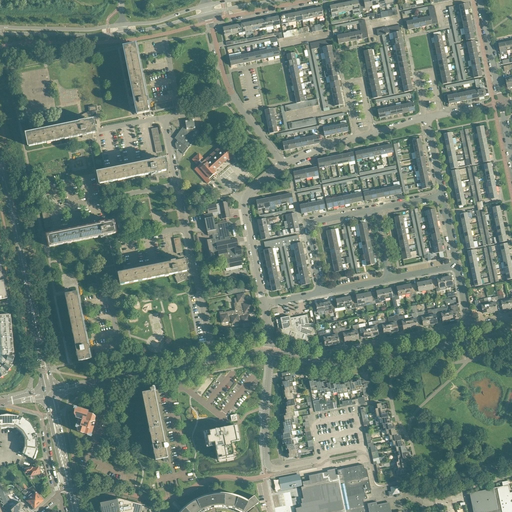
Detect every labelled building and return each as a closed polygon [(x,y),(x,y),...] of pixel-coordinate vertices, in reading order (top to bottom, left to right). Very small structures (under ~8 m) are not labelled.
[(363,9),(361,3),(358,4),(357,0),(357,1),(354,1),(351,2),(353,13),(356,12),(356,10),(359,9),(360,12),(361,13),(362,13),(363,17),(364,17),(362,9),(363,9)] [(365,8),(372,6),(371,0),(363,0),(364,3),(361,3),(363,9),(365,9),(365,8)] [(353,13),(351,2),(347,2),(347,3),(344,3),(346,12),(352,10),(353,13)] [(339,13),(346,12),(344,3),(340,4),(337,4),(339,13)] [(338,13),(339,13),(337,4),(333,5),(330,6),(331,14),(332,14),(335,13),(336,17),(339,16),(338,13)] [(315,9),(317,17),(319,17),(323,16),(321,8),(318,9),(318,8),(315,9)] [(381,18),(380,14),(377,15),(376,8),(373,9),(374,17),(372,17),(372,20),(381,18)] [(309,19),(317,17),(315,9),(311,10),(308,11),(309,19)] [(302,20),(309,19),(308,11),(304,11),(301,12),(302,20)] [(303,23),(302,20),(301,12),(297,12),(297,13),(294,13),(296,22),(299,21),(300,23),(303,23)] [(292,23),(296,22),(294,13),(290,14),(287,15),(289,23),(289,26),(292,25),(292,23)] [(282,25),(289,23),(287,15),(283,15),(284,16),(280,16),(282,25)] [(276,28),(276,26),(276,25),(279,25),(280,25),(278,16),(278,17),(274,17),(271,18),(273,29),(276,28)] [(432,25),(432,22),(431,19),(430,16),(424,18),(426,26),(432,25)] [(273,29),(271,18),(267,18),(268,19),(264,19),(266,28),(273,26),(273,29)] [(259,29),(266,28),(264,19),(261,20),(257,21),(259,29)] [(252,30),(259,29),(257,21),(254,21),(254,22),(251,22),(252,30)] [(245,32),(252,30),(251,22),(247,23),(243,23),(245,32)] [(238,33),(245,32),(243,23),(240,24),(236,25),(238,33)] [(231,35),(238,33),(236,25),(233,26),(233,25),(230,26),(231,35)] [(228,35),(231,35),(230,26),(226,27),(223,28),(224,36),(225,36),(228,35)] [(384,35),(391,33),(390,27),(376,30),(378,36),(382,35),(383,41),(386,41),(384,35)] [(465,35),(473,33),(472,27),(464,29),(465,34),(461,34),(461,36),(464,36),(464,35),(465,35)] [(356,40),(354,32),(354,29),(348,30),(348,33),(350,42),(356,40)] [(441,35),(440,32),(433,33),(434,37),(433,37),(434,43),(443,41),(441,35)] [(501,55),(507,54),(505,43),(499,44),(500,51),(500,52),(500,55),(501,55)] [(136,109),(137,114),(145,113),(145,116),(151,115),(150,110),(148,110),(134,45),(123,48),(135,106),(132,106),(132,108),(137,107),(138,109),(136,109)] [(437,55),(448,53),(447,47),(435,49),(437,55)] [(272,49),(273,57),(280,56),(278,48),(272,49)] [(446,59),(445,53),(448,53),(437,55),(438,61),(446,59)] [(369,81),(378,79),(380,78),(379,73),(376,73),(368,75),(369,81)] [(453,95),(447,96),(447,95),(444,95),(445,102),(448,101),(448,104),(455,103),(453,95)] [(91,114),(95,114),(94,113),(96,112),(96,111),(96,110),(96,106),(92,107),(89,107),(89,112),(84,114),(82,115),(81,115),(80,116),(82,119),(83,118),(87,116),(91,114)] [(274,114),(276,114),(275,108),(264,110),(266,116),(274,114)] [(89,136),(88,134),(95,133),(94,125),(97,124),(97,125),(97,124),(97,122),(96,122),(96,120),(97,119),(95,119),(91,120),(91,122),(26,135),(29,146),(83,135),(83,138),(85,138),(88,138),(90,139),(91,137),(90,137),(90,136),(89,136)] [(198,135),(200,131),(200,132),(195,128),(194,120),(185,121),(186,125),(183,129),(182,128),(181,130),(187,134),(194,140),(197,136),(198,136),(198,135)] [(330,135),(329,127),(323,128),(322,124),(319,125),(319,126),(320,133),(323,132),(324,136),(330,135)] [(156,153),(162,152),(158,131),(157,128),(151,129),(156,153)] [(192,143),(194,140),(187,134),(181,130),(175,138),(177,141),(175,144),(176,148),(184,153),(183,154),(184,154),(191,145),(192,145),(192,144),(192,143)] [(199,165),(195,169),(208,184),(210,181),(208,179),(216,172),(215,172),(214,171),(220,165),(227,159),(228,160),(233,156),(233,155),(236,153),(236,152),(228,144),(228,143),(227,144),(224,147),(223,145),(219,150),(218,149),(218,148),(217,148),(217,149),(204,161),(202,159),(203,158),(199,154),(193,160),(196,164),(197,163),(199,165)] [(161,172),(161,173),(162,173),(161,172),(166,171),(165,167),(165,163),(168,162),(167,157),(162,158),(162,160),(97,173),(99,184),(148,174),(149,181),(157,181),(156,177),(155,173),(161,172)] [(212,214),(213,216),(221,214),(222,219),(230,217),(227,201),(218,203),(219,204),(216,204),(206,206),(208,214),(208,215),(212,214)] [(51,227),(48,213),(48,209),(41,210),(46,231),(49,230),(48,227),(51,227)] [(288,225),(298,223),(295,213),(286,215),(288,225)] [(214,225),(213,216),(212,214),(208,215),(208,214),(204,215),(208,236),(212,235),(213,239),(200,241),(200,242),(203,241),(206,257),(203,258),(222,254),(226,271),(226,269),(242,265),(242,268),(243,268),(240,255),(242,255),(240,246),(238,247),(237,238),(230,240),(227,222),(214,225)] [(49,247),(116,233),(114,226),(117,225),(116,220),(111,221),(112,223),(104,224),(104,223),(103,223),(101,218),(99,219),(100,223),(100,225),(47,236),(49,247)] [(268,225),(268,222),(271,221),(270,218),(257,220),(259,227),(268,225)] [(260,233),(271,231),(272,231),(270,225),(268,225),(259,227),(260,233)] [(269,238),(269,237),(272,237),(271,231),(260,233),(261,240),(269,238)] [(282,246),(284,246),(285,246),(293,244),(300,243),(298,235),(264,242),(265,250),(275,248),(279,247),(282,246)] [(276,254),(275,248),(265,250),(264,250),(263,250),(265,256),(276,254)] [(275,260),(278,260),(276,254),(265,256),(266,262),(275,260)] [(120,285),(175,274),(187,271),(185,264),(189,263),(187,258),(182,259),(182,261),(118,274),(120,285)] [(178,283),(184,280),(183,277),(181,277),(182,279),(180,280),(178,275),(174,277),(178,283)] [(444,278),(446,286),(453,285),(451,276),(444,278)] [(446,286),(444,278),(444,277),(444,278),(437,279),(437,281),(434,282),(436,291),(439,291),(439,288),(446,286)] [(436,291),(434,282),(434,280),(434,282),(431,282),(431,280),(424,282),(426,290),(436,288),(436,291)] [(426,290),(424,282),(424,281),(423,281),(424,282),(417,283),(417,285),(414,286),(416,292),(426,290)] [(416,292),(414,286),(414,284),(414,286),(411,287),(410,284),(404,286),(405,294),(409,294),(410,297),(416,295),(415,292),(416,292)] [(405,294),(404,286),(403,285),(403,286),(396,287),(397,289),(394,290),(396,300),(399,299),(399,298),(401,298),(401,295),(405,294)] [(385,298),(383,290),(383,289),(383,290),(376,291),(377,294),(374,294),(376,304),(386,302),(385,299),(385,298)] [(395,300),(396,300),(394,290),(391,291),(390,289),(383,290),(385,298),(389,298),(389,300),(392,300),(393,302),(396,302),(395,300)] [(504,295),(503,295),(502,291),(497,292),(498,296),(499,304),(499,305),(500,305),(499,304),(502,303),(503,310),(510,308),(510,309),(511,309),(510,308),(509,300),(505,301),(504,295)] [(71,293),(65,295),(75,346),(73,347),(73,348),(72,349),(73,351),(74,351),(76,351),(78,361),(86,360),(87,363),(92,362),(91,357),(89,357),(76,292),(71,293)] [(376,304),(374,294),(373,292),(373,294),(370,295),(370,293),(363,294),(363,293),(363,294),(365,303),(375,301),(376,304)] [(246,303),(245,301),(246,301),(244,293),(236,295),(237,298),(234,298),(235,303),(233,303),(234,308),(236,308),(236,310),(223,312),(223,311),(219,312),(221,323),(229,322),(231,321),(232,324),(239,322),(241,322),(242,324),(250,323),(248,315),(247,313),(253,312),(251,302),(246,303)] [(365,306),(365,303),(363,294),(356,295),(356,298),(354,298),(355,308),(365,306)] [(355,308),(354,298),(353,298),(353,296),(353,297),(353,298),(350,299),(350,297),(343,298),(343,297),(343,298),(344,307),(349,306),(350,309),(355,308)] [(497,311),(496,304),(499,304),(498,296),(492,298),(492,300),(488,300),(491,312),(497,311)] [(345,310),(344,307),(343,298),(336,300),(336,302),(333,302),(335,309),(335,312),(345,310)] [(484,313),(491,312),(488,300),(488,301),(488,298),(475,301),(476,304),(478,303),(479,308),(482,307),(484,313)] [(335,309),(333,302),(333,301),(333,302),(330,303),(330,301),(323,302),(322,302),(323,302),(324,311),(331,309),(332,313),(333,315),(335,315),(335,312),(335,309)] [(313,306),(314,313),(324,311),(323,302),(316,304),(316,306),(313,306)] [(419,320),(417,309),(416,305),(410,307),(411,309),(412,309),(413,313),(414,312),(415,313),(411,314),(412,317),(408,318),(410,328),(417,327),(416,320),(419,320),(419,322),(419,320)] [(451,311),(448,312),(450,320),(456,319),(455,312),(458,312),(457,305),(450,306),(451,311)] [(448,312),(447,308),(443,308),(443,307),(437,309),(439,316),(441,315),(443,322),(450,320),(448,312)] [(423,311),(420,312),(419,309),(417,309),(419,320),(422,319),(423,326),(430,324),(430,326),(430,324),(428,316),(425,317),(423,311)] [(438,316),(439,316),(437,309),(431,310),(432,315),(428,316),(430,324),(437,323),(435,316),(438,316),(439,318),(438,316)] [(0,377),(7,374),(7,373),(13,365),(12,364),(15,354),(14,354),(11,315),(10,315),(9,315),(0,315),(0,330),(3,356),(2,358),(1,360),(0,362),(0,377)] [(305,343),(306,344),(310,333),(312,334),(315,333),(316,334),(314,323),(313,323),(314,324),(309,325),(307,315),(305,315),(296,317),(297,320),(291,321),(290,316),(280,318),(280,319),(276,320),(277,324),(279,323),(279,324),(277,325),(279,332),(289,336),(289,337),(288,338),(288,339),(289,339),(289,340),(289,341),(290,341),(291,341),(292,341),(293,341),(293,340),(294,340),(294,339),(294,338),(297,339),(296,340),(305,343)] [(408,318),(409,320),(405,321),(404,315),(398,317),(399,324),(402,323),(403,330),(410,328),(408,318)] [(399,324),(398,317),(392,318),(393,323),(389,324),(391,332),(398,331),(396,324),(399,324),(400,326),(399,324)] [(384,334),(391,332),(389,324),(385,325),(384,319),(378,321),(380,328),(383,327),(384,334)] [(380,330),(380,328),(378,321),(372,322),(373,325),(369,326),(369,328),(371,336),(371,338),(371,337),(371,336),(378,335),(377,328),(379,328),(380,330)] [(364,338),(371,336),(369,328),(366,329),(365,323),(359,325),(360,332),(363,331),(364,338)] [(360,334),(360,332),(359,325),(352,326),(353,331),(350,332),(349,329),(351,340),(352,341),(352,340),(358,339),(357,332),(360,332),(360,334)] [(341,338),(340,336),(339,326),(338,326),(339,329),(333,330),(334,335),(330,336),(332,344),(332,345),(332,344),(339,343),(337,336),(340,336),(341,338)] [(345,330),(345,327),(342,328),(341,326),(339,326),(340,336),(343,335),(345,342),(351,340),(349,329),(345,330)] [(325,346),(332,344),(330,336),(327,337),(325,331),(319,333),(321,340),(324,339),(325,346)] [(298,370),(281,373),(282,378),(284,378),(284,381),(294,380),(293,376),(294,376),(299,375),(299,374),(298,370)] [(362,392),(360,381),(360,379),(356,380),(356,382),(354,382),(356,391),(360,390),(360,392),(362,392)] [(284,381),(281,382),(282,386),(284,386),(284,388),(292,386),(291,382),(294,382),(294,380),(284,381)] [(317,390),(315,381),(313,382),(313,380),(309,381),(311,394),(314,393),(313,391),(317,390),(318,395),(318,394),(317,390)] [(356,391),(354,382),(352,383),(352,380),(347,381),(350,394),(352,394),(352,392),(356,391)] [(363,395),(365,395),(365,397),(369,396),(368,391),(370,390),(369,385),(371,385),(370,381),(365,382),(364,380),(360,381),(362,392),(363,395)] [(324,391),(322,382),(320,383),(320,381),(315,381),(317,390),(318,394),(320,394),(319,392),(323,391),(325,397),(324,395),(324,391)] [(331,396),(329,383),(327,383),(326,381),(322,382),(324,391),(324,395),(325,397),(331,396)] [(348,395),(350,394),(347,381),(343,382),(344,384),(341,385),(343,393),(347,392),(348,395)] [(337,393),(335,384),(333,384),(333,382),(329,383),(331,396),(334,396),(333,394),(337,393)] [(157,387),(155,388),(155,387),(154,387),(153,386),(152,387),(151,388),(149,389),(150,392),(142,393),(155,460),(163,458),(164,461),(169,460),(168,456),(166,456),(165,449),(166,448),(167,448),(167,447),(168,447),(168,446),(166,446),(165,444),(164,444),(153,391),(157,390),(157,387)] [(285,390),(283,391),(283,395),(296,392),(295,390),(293,390),(292,386),(284,388),(285,390)] [(296,392),(283,395),(284,399),(286,398),(287,401),(295,399),(294,395),(296,395),(296,392)] [(322,411),(320,404),(319,400),(313,401),(314,408),(315,412),(322,411)] [(376,413),(384,411),(384,409),(386,409),(385,405),(381,405),(381,403),(372,405),(373,410),(375,410),(376,413)] [(286,409),(284,409),(285,414),(293,412),(297,411),(297,409),(295,409),(294,405),(286,407),(286,409)] [(96,418),(98,409),(97,409),(93,406),(91,407),(89,412),(88,412),(88,411),(77,408),(76,411),(75,411),(74,414),(76,417),(76,418),(78,418),(77,424),(78,425),(78,428),(77,428),(78,431),(82,433),(84,433),(84,434),(87,435),(88,433),(91,434),(95,422),(94,422),(96,418)] [(379,419),(388,417),(387,413),(385,413),(384,411),(376,413),(376,417),(374,417),(375,420),(379,419)] [(285,416),(283,416),(284,420),(284,421),(293,419),(297,418),(296,415),(294,415),(293,412),(285,414),(285,416)] [(0,427),(1,428),(7,427),(14,428),(15,425),(17,426),(16,428),(22,432),(25,438),(28,437),(28,439),(25,440),(25,447),(23,454),(26,456),(28,457),(31,458),(34,460),(33,460),(34,460),(36,454),(37,449),(37,437),(37,438),(34,438),(34,437),(36,436),(35,434),(37,434),(31,424),(22,417),(22,418),(20,417),(19,420),(17,419),(18,416),(19,416),(13,415),(12,415),(7,414),(2,415),(1,415),(0,415),(0,427)] [(382,425),(391,423),(390,419),(388,419),(388,417),(379,419),(380,423),(378,423),(378,425),(382,425)] [(285,422),(283,423),(283,426),(283,427),(291,425),(292,426),(296,425),(298,424),(297,418),(293,419),(284,421),(285,422)] [(386,430),(394,428),(394,424),(392,425),(391,423),(382,425),(383,428),(381,429),(382,431),(386,430)] [(213,430),(203,432),(204,432),(206,432),(206,433),(209,446),(206,447),(207,447),(215,446),(217,458),(234,455),(231,442),(239,441),(239,440),(237,440),(234,426),(236,426),(236,425),(224,427),(224,428),(216,429),(213,430)] [(284,429),(282,429),(283,433),(291,432),(295,431),(294,428),(292,429),(292,426),(291,425),(283,427),(284,429)] [(383,437),(398,434),(397,430),(395,431),(394,428),(386,430),(382,431),(383,437)] [(283,435),(281,436),(282,440),(294,438),(293,435),(292,436),(291,432),(283,433),(283,435)] [(392,442),(401,440),(400,436),(398,436),(398,434),(383,437),(383,438),(385,437),(386,441),(388,440),(388,443),(392,442)] [(294,438),(282,440),(283,444),(285,444),(285,446),(293,444),(293,441),(295,441),(294,438)] [(395,447),(404,445),(404,442),(401,442),(401,440),(392,442),(393,445),(391,446),(392,448),(395,448),(395,447)] [(293,444),(285,446),(286,450),(289,449),(289,451),(297,450),(299,449),(298,446),(300,446),(299,443),(298,443),(293,444)] [(395,454),(408,451),(407,447),(405,448),(404,445),(395,447),(395,448),(396,451),(394,451),(395,454)] [(290,453),(287,454),(288,458),(296,456),(297,459),(301,458),(300,454),(300,453),(298,454),(297,450),(289,451),(290,453)] [(398,460),(407,458),(406,456),(408,456),(408,451),(395,454),(395,456),(397,456),(398,460)] [(397,467),(406,465),(406,463),(408,462),(407,458),(398,460),(394,461),(395,463),(396,463),(397,467)] [(295,508),(296,511),(362,511),(363,511),(365,511),(363,501),(363,500),(365,499),(364,495),(365,495),(365,491),(371,490),(366,469),(364,469),(363,465),(353,467),(341,469),(339,470),(331,471),(323,473),(315,474),(308,476),(309,480),(305,481),(302,482),(303,487),(301,487),(303,499),(301,499),(302,503),(301,504),(301,507),(295,508)] [(398,470),(396,471),(397,475),(405,474),(405,472),(409,471),(408,466),(406,467),(406,465),(397,467),(398,470)] [(40,474),(38,467),(32,468),(32,467),(25,469),(26,473),(27,472),(28,476),(37,474),(38,475),(39,475),(40,475),(40,474)] [(289,477),(281,479),(283,488),(291,486),(291,487),(293,487),(296,486),(301,485),(299,478),(299,475),(294,476),(289,477)] [(511,511),(511,492),(510,493),(508,481),(502,482),(503,486),(498,487),(494,488),(470,493),(471,498),(468,499),(468,502),(470,511),(511,511)] [(33,485),(29,488),(28,489),(22,482),(19,485),(21,488),(24,491),(25,490),(27,492),(28,492),(32,496),(31,497),(36,502),(36,501),(39,504),(43,500),(36,493),(37,491),(33,485)] [(402,489),(401,484),(396,485),(396,486),(390,487),(391,491),(388,492),(389,496),(393,496),(393,495),(396,494),(396,498),(401,497),(400,492),(399,492),(399,490),(402,489)] [(34,509),(39,504),(36,501),(36,502),(31,497),(32,496),(28,492),(27,492),(25,490),(24,491),(21,488),(19,485),(17,487),(28,498),(26,500),(34,509)] [(442,499),(461,493),(459,488),(440,493),(442,499)] [(198,511),(202,510),(209,507),(212,506),(215,506),(222,506),(229,506),(235,508),(240,510),(242,511),(246,511),(254,506),(255,505),(259,502),(254,496),(248,500),(240,496),(231,494),(221,493),(212,493),(211,494),(209,494),(207,494),(200,496),(194,500),(188,504),(182,508),(182,509),(180,510),(179,511),(178,511),(198,511)] [(140,511),(141,511),(142,505),(119,499),(118,499),(117,498),(103,501),(103,502),(100,503),(101,511),(140,511)] [(27,511),(28,511),(24,507),(20,502),(11,510),(11,511),(27,511)] [(370,503),(367,504),(368,511),(389,511),(389,506),(385,506),(385,503),(383,503),(378,504),(377,505),(376,502),(370,503)]
